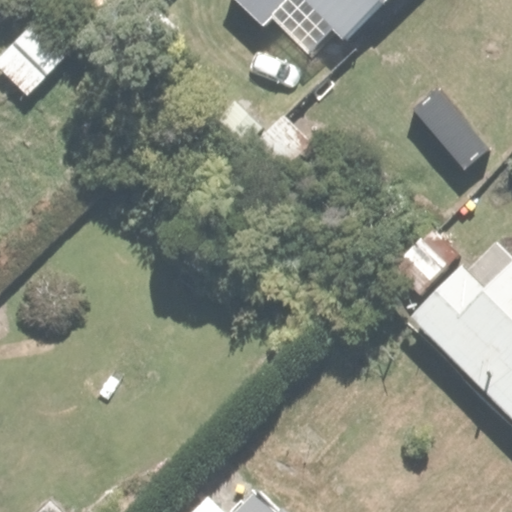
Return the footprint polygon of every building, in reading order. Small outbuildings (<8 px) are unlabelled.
[(64,0),(54,0),(0,53),(0,65),(32,98),(98,34),(64,0)] [(237,0),(261,22),(281,0),(301,0),(349,45),(391,0),(237,0)] [(233,96),(214,121),(247,145),(238,157),(291,197),(329,147),(281,111),(271,125),(233,96)] [(511,255),(484,283),(461,259),(409,310),(511,415),(511,255)] [(286,511),(264,492),(245,511),(241,511),(211,485),(187,511),(286,511)]
